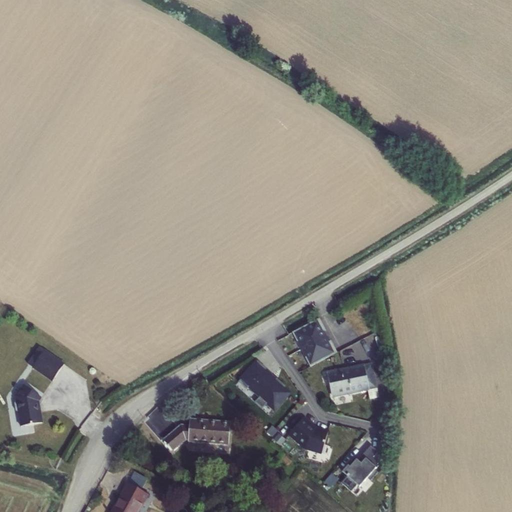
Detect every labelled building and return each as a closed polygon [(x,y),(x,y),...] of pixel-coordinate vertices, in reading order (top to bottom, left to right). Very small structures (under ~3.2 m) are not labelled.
[(305,358),(310,367),(337,353),(333,345),(331,346),(329,342),(323,332),(321,328),(324,327),(319,319),(292,333),(297,342),(298,342),(306,357),(305,358)] [(360,364),(377,355),(367,337),(338,352),(345,367),(358,360),(360,364)] [(46,350),(41,346),(29,363),(34,367),(46,350)] [(46,350),(34,367),(54,381),(66,365),(46,350)] [(274,411),(290,394),(284,389),(286,387),(276,379),(273,383),(269,379),(271,377),(265,371),(266,370),(257,362),(238,383),(246,391),(249,388),(260,398),(255,403),(262,410),(267,404),(274,411)] [(371,365),(328,374),(333,397),(376,388),(378,399),(388,397),(383,370),(372,372),(371,365)] [(37,404),(39,401),(42,397),(25,384),(17,395),(17,399),(15,402),(16,410),(19,412),(21,426),(43,423),(41,411),(38,411),(37,404)] [(304,418),(289,435),(304,449),(322,454),(328,433),(320,430),(320,431),(315,430),(310,426),(311,425),(304,418)] [(230,423),(190,420),(190,427),(181,425),(163,441),(172,452),(185,440),(188,441),(188,442),(228,446),(230,423)] [(280,445),(288,434),(281,429),(273,440),(280,445)] [(356,460),(350,468),(348,466),(342,473),(347,477),(341,483),(351,492),(357,486),(359,488),(367,479),(370,481),(378,473),(375,470),(378,466),(377,465),(378,464),(372,458),(378,452),(371,446),(361,457),(362,459),(359,463),(356,460)] [(138,511),(148,495),(128,484),(121,496),(122,497),(113,511),(138,511)]
